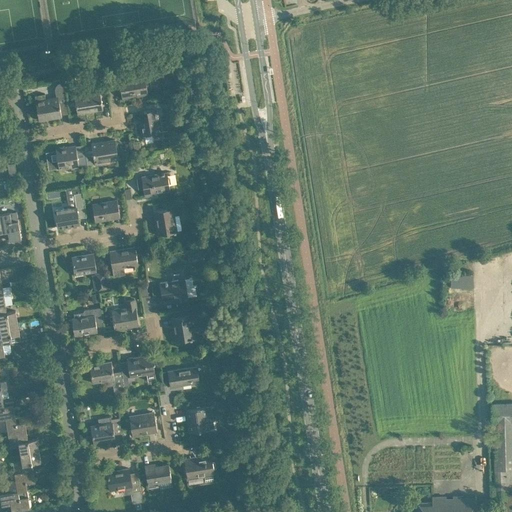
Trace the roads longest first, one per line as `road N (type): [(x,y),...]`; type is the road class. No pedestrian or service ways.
road 1 (tertiary): [(325,511),(266,135)]
road 2 (residential): [(75,465),(159,454),(163,418)]
